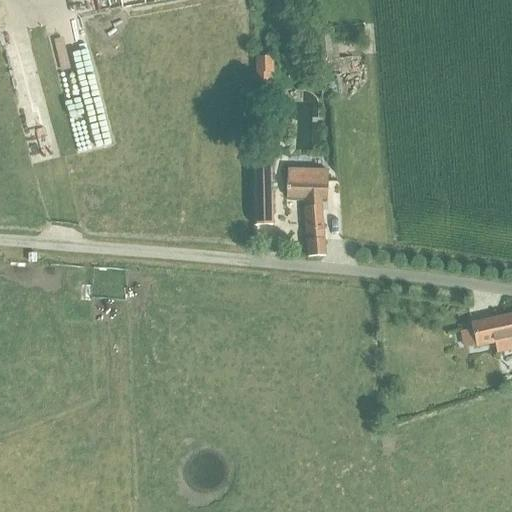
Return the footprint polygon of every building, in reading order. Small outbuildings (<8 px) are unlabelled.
[(272,58),(255,58),(255,73),(269,72),(272,72),(272,58)] [(272,226),(271,193),(270,162),(252,162),(253,226),(272,226)] [(287,180),(286,199),(302,199),(303,208),(307,258),(325,257),(321,200),(327,201),(327,193),(327,182),(328,171),(287,170),(287,180)] [(511,351),(511,316),(470,326),(475,347),(494,343),(496,355),(511,351)] [(464,374),(477,371),(473,354),(460,357),(464,374)]
